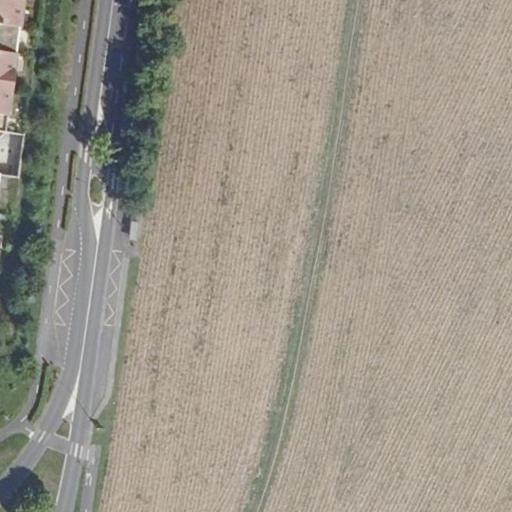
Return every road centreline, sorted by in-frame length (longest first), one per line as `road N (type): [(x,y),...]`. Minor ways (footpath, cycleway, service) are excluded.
road 1 (track): [(362,0),(279,434),(253,511)]
road 2 (tertiary): [(66,511),(140,0)]
road 3 (tertiary): [(106,0),(81,199),(89,247),(69,371),(59,408),(0,488)]
